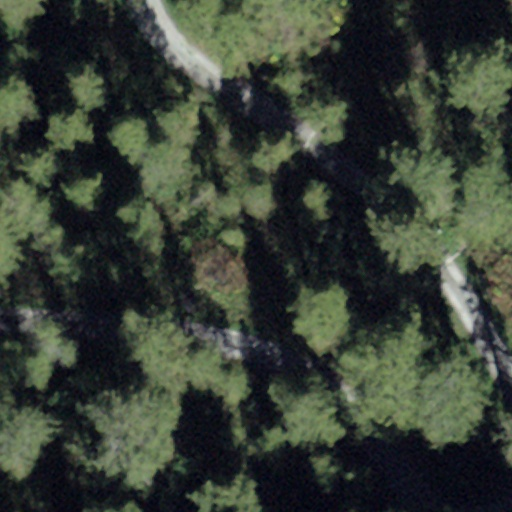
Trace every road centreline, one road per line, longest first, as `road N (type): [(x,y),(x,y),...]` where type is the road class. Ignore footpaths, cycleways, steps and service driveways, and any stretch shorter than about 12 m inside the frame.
road 1 (track): [(147,0),(165,33),(196,61),(409,219),(511,380)]
road 2 (track): [(436,511),(336,393),(303,370),(210,341),(0,321)]
